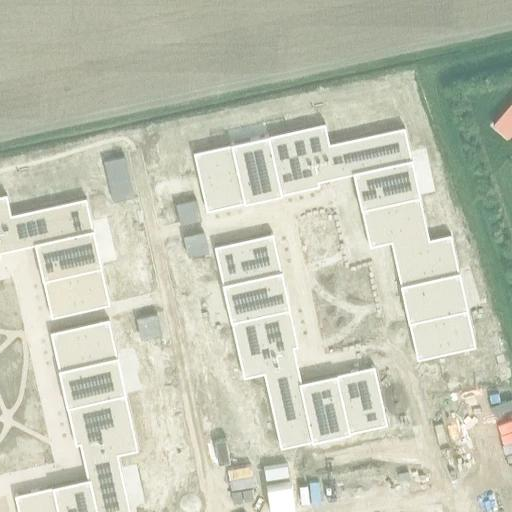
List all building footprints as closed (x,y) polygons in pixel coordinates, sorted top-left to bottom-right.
[(230,141),(193,150),(198,172),(206,208),(243,200),(281,192),(281,191),(319,183),(317,179),(352,171),(360,206),(369,244),(390,239),(400,282),(399,282),(408,320),(416,357),(449,350),(475,344),(466,307),(467,307),(458,269),(450,231),(428,236),(419,194),(419,193),(411,155),(410,155),(409,149),(404,124),(329,141),(324,120),(268,133),(230,141)] [(119,155),(104,159),(108,178),(128,174),(126,164),(122,165),(119,155)] [(128,174),(108,178),(112,198),(128,195),(126,185),(130,184),(128,174)] [(0,253),(0,254),(0,253),(0,249),(34,242),(42,277),(50,314),(109,302),(101,264),(92,226),(85,195),(10,212),(6,192),(0,192),(0,253)] [(195,198),(176,202),(180,222),(200,217),(195,198)] [(203,230),(183,234),(188,254),(207,249),(203,230)] [(272,230),(213,243),(214,248),(222,280),(222,281),(221,281),(230,319),(243,375),(263,370),(280,445),(306,439),(311,438),(311,439),(349,430),(386,422),(381,396),(373,363),(336,371),(300,379),(293,344),(297,343),(289,306),(281,268),(280,268),(272,230)] [(156,312),(136,317),(141,336),(160,332),(156,312)] [(51,484),(14,492),(18,511),(130,511),(120,466),(117,452),(137,448),(125,392),(125,391),(117,353),(116,353),(116,352),(108,316),(49,329),(58,366),(57,366),(66,405),(74,442),(79,441),(87,476),(51,484)] [(422,374),(418,376),(421,385),(440,379),(433,360),(418,365),(422,374)] [(440,379),(421,385),(428,404),(447,398),(440,379)] [(398,471),(399,478),(409,476),(408,469),(398,471)] [(340,474),(343,492),(363,489),(360,470),(340,474)] [(181,497),(183,511),(204,511),(201,494),(181,497)]
